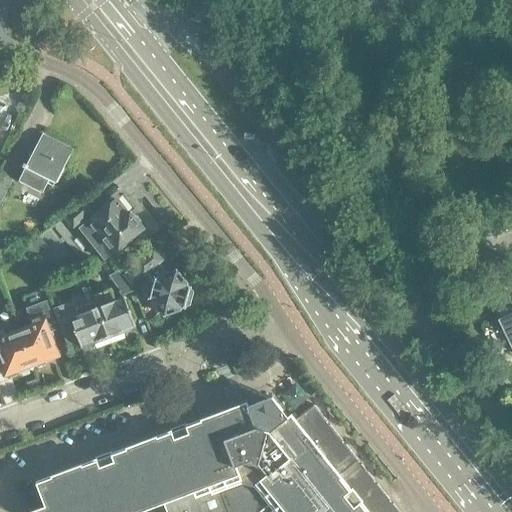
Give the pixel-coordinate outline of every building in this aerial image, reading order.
[(83,122),(78,125),(69,110),(38,128),(49,146),(56,142),(64,156),(54,161),(67,183),(100,164),(87,141),(93,138),(83,122)] [(128,213),(117,198),(95,214),(84,200),(65,214),(73,225),(77,222),(104,257),(113,250),(143,227),(131,211),(128,213)] [(189,304),(192,290),(176,270),(165,273),(157,263),(162,259),(154,249),(123,274),(129,281),(141,271),(143,274),(146,272),(153,281),(149,298),(152,298),(152,301),(163,315),(189,304)] [(118,272),(108,276),(123,295),(132,292),(131,286),(118,272)] [(113,300),(109,288),(92,295),(96,306),(109,339),(123,334),(121,330),(135,325),(124,296),(113,300)] [(36,367),(44,364),(45,360),(57,355),(46,326),(54,323),(41,290),(21,298),(31,325),(17,330),(31,365),(32,365),(36,367)] [(95,344),(109,339),(96,306),(76,314),(71,301),(52,309),(65,342),(77,338),(80,346),(94,341),(95,344)] [(511,311),(497,319),(511,349),(511,311)] [(31,365),(17,330),(2,336),(0,331),(0,363),(4,375),(16,371),(20,373),(28,370),(29,366),(31,365)] [(399,511),(393,503),(392,504),(389,500),(390,500),(377,483),(376,484),(373,481),(374,480),(361,464),(360,465),(358,461),(359,460),(346,444),(345,445),(342,441),(343,441),(330,424),(329,425),(326,422),(327,421),(314,404),(295,419),(291,414),(288,416),(272,397),(248,405),(246,402),(186,424),(186,423),(170,429),(171,431),(111,452),(111,451),(95,457),(96,459),(35,481),(44,506),(29,511),(28,511),(139,511),(164,503),(166,511),(399,511)]
